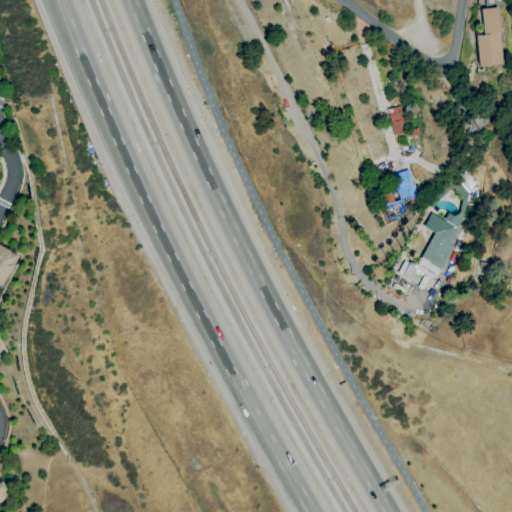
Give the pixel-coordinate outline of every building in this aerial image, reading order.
[(478,67),(475,36),(476,36),(476,31),(483,31),(480,9),(496,7),(502,64),(478,67)] [(405,112),(407,115),(410,116),(414,115),(416,113),(417,110),(417,107),(415,104),(411,103),(408,103),(405,106),(404,109),(405,112)] [(393,135),(387,109),(400,106),(407,132),(393,135)] [(412,136),(410,130),(418,128),(419,135),(412,136)] [(408,170),(421,207),(386,220),(377,194),(389,189),(394,202),(400,200),(391,176),(400,173),(408,170)] [(457,228),(444,220),(448,213),(454,216),(459,213),(462,200),(450,189),(430,208),(426,204),(459,173),(474,188),(469,192),(465,214),(457,228)] [(416,284),(396,273),(404,260),(408,263),(409,262),(416,265),(434,233),(423,227),(431,213),(459,229),(450,244),(454,246),(435,280),(422,273),(416,284)] [(0,287),(0,246),(10,251),(9,252),(16,256),(13,263),(15,264),(9,275),(8,274),(5,280),(4,279),(0,287)] [(487,269),(479,267),(480,261),(488,263),(487,269)] [(0,481),(1,481),(6,490),(4,491),(8,498),(0,502),(0,481)]
